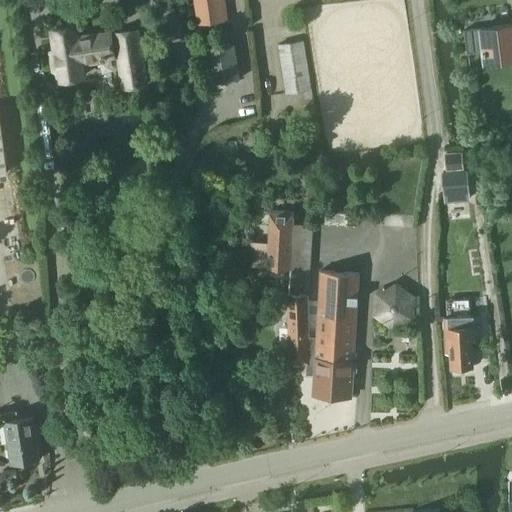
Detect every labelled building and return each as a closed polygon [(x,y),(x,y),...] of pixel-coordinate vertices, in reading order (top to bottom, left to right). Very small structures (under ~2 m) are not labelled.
[(221,0),(194,0),(198,23),(224,19),(221,0)] [(511,21),(464,29),(467,51),(483,48),(485,61),(511,56),(511,21)] [(55,50),(49,51),(52,70),(58,69),(60,79),(82,76),(79,60),(117,54),(122,87),(146,83),(142,58),(128,60),(124,30),(76,38),(74,27),(52,30),(55,50)] [(281,43),(278,43),(286,93),(288,93),(304,91),(306,108),(313,107),(310,90),(303,40),(281,43)] [(233,42),(205,46),(211,82),(239,78),(233,42)] [(466,170),(442,172),(444,193),(468,191),(466,170)] [(317,193),(325,197),(333,181),(326,177),(317,193)] [(270,210),(267,266),(290,267),(293,211),(270,210)] [(291,239),(311,240),(312,223),(293,222),(291,239)] [(308,363),(307,363),(306,373),(314,374),(313,394),(351,396),(358,272),(320,269),(315,350),(309,349),(308,363)] [(437,273),(437,283),(446,283),(446,273),(437,273)] [(470,292),(473,311),(487,309),(484,290),(470,292)] [(283,348),(283,361),(307,363),(308,363),(309,349),(308,293),(288,293),(289,348),(283,348)] [(474,315),(445,316),(446,345),(446,352),(451,351),(451,366),(453,366),(458,368),(465,368),(470,365),(472,365),(471,339),(474,339),(474,315)] [(5,421),(11,463),(39,459),(33,417),(5,421)]
